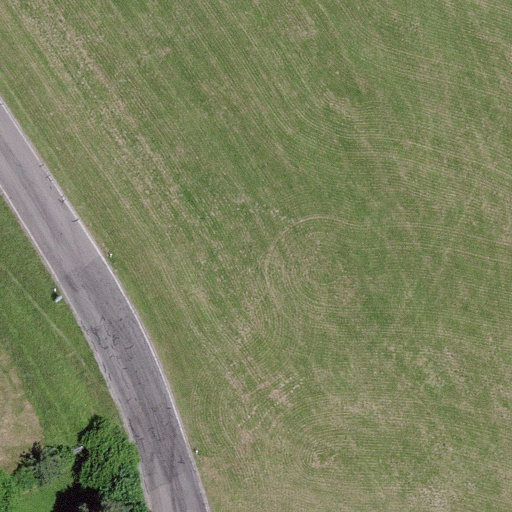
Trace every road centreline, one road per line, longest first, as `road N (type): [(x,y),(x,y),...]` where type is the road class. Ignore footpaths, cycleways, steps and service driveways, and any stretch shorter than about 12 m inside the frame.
road 1 (tertiary): [(0,142),(79,267),(138,389),(181,511)]
road 2 (track): [(0,272),(103,384),(138,389)]
